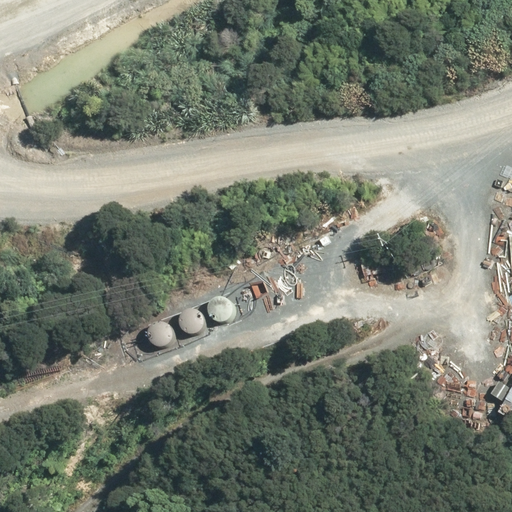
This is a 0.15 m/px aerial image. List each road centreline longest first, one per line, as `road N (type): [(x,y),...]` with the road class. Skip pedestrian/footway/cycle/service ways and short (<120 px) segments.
road 1 (track): [(0,161),(327,140),(450,183),(479,237),(366,348),(93,511)]
road 2 (track): [(353,149),(511,98)]
